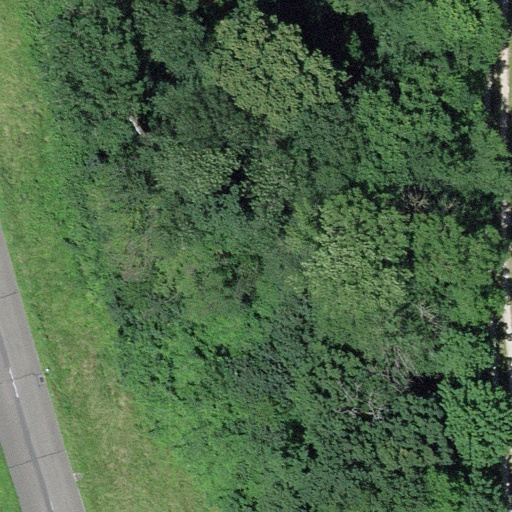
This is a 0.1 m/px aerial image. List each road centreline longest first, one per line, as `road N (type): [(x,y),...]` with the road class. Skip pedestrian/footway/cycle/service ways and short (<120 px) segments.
road 1 (track): [(511,483),(495,340),(493,0)]
road 2 (tertiary): [(0,350),(49,511)]
